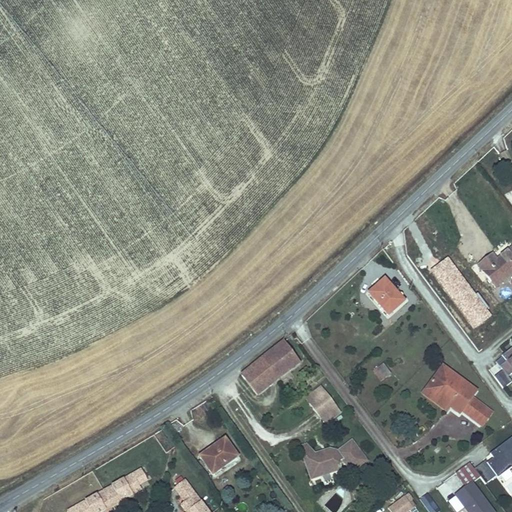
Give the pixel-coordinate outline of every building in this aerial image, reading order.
[(483,269),(488,276),(496,286),(511,272),(511,246),(497,258),(493,253),(479,264),(483,269)] [(449,257),(431,269),(473,329),(491,316),(449,257)] [(384,281),(369,295),(388,317),(402,303),(392,292),(393,291),(384,281)] [(283,342),(261,361),(276,381),(299,364),(283,342)] [(507,377),(511,373),(511,349),(501,356),(502,357),(495,362),(507,377)] [(276,381),(261,361),(242,376),(257,396),(276,381)] [(383,364),(373,371),(380,381),(390,374),(383,364)] [(422,394),(435,403),(441,396),(452,404),(449,407),(458,414),(461,411),(471,398),(476,391),(442,367),(422,394)] [(322,387),(306,399),(325,426),(341,414),(322,387)] [(441,396),(435,403),(445,411),(449,407),(452,404),(441,396)] [(471,398),(461,411),(467,416),(477,402),(471,398)] [(477,402),(467,416),(481,426),(491,413),(477,402)] [(502,472),(511,464),(511,437),(504,443),(489,453),(493,458),(488,462),(497,475),(502,472)] [(211,474),(221,467),(225,465),(226,466),(237,458),(225,441),(200,458),(211,474)] [(330,455),(324,453),(316,456),(306,445),(297,448),(301,457),(305,459),(305,461),(311,480),(321,476),(321,471),(327,469),(331,474),(339,471),(340,462),(341,460),(351,473),(367,462),(352,442),(337,454),(330,455)] [(488,462),(486,460),(474,468),(485,483),(497,475),(488,462)] [(467,486),(473,482),(480,477),(474,468),(472,465),(470,463),(457,472),(458,474),(467,486)] [(144,471),(71,511),(106,511),(108,511),(106,508),(113,504),(121,500),(123,503),(144,491),(141,487),(150,482),(144,471)] [(437,487),(445,500),(464,488),(455,475),(437,487)] [(208,511),(187,482),(177,489),(187,503),(183,506),(187,511),(208,511)] [(467,486),(455,495),(455,496),(449,500),(457,511),(464,508),(466,511),(493,511),(473,482),(467,486)] [(408,494),(404,497),(409,503),(412,501),(408,494)] [(429,494),(421,500),(429,511),(440,511),(441,511),(429,494)] [(388,509),(389,511),(409,511),(413,509),(409,503),(404,497),(388,509)]
